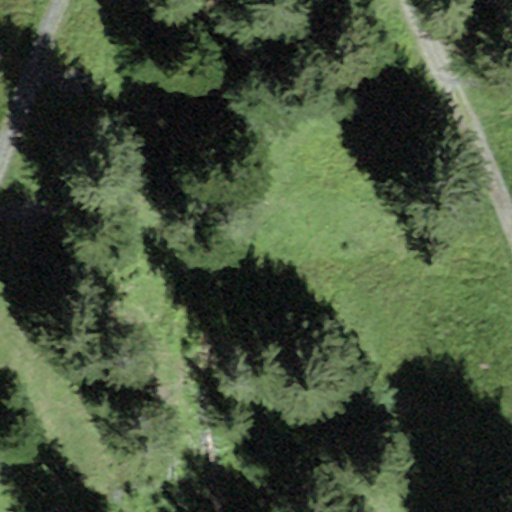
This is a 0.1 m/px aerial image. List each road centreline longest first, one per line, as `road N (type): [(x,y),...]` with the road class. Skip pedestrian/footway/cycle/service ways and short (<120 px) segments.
road 1 (track): [(511,223),(412,0)]
road 2 (track): [(61,0),(0,158)]
